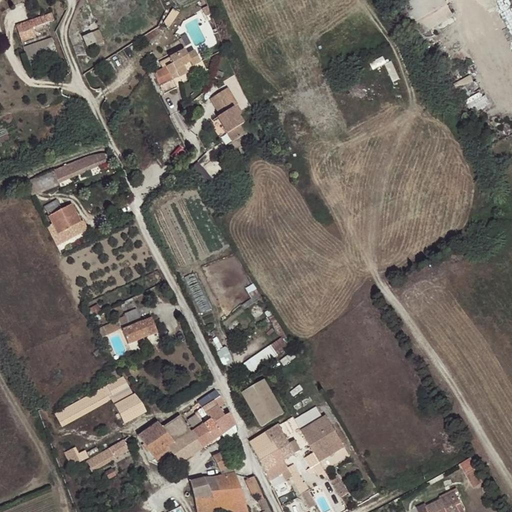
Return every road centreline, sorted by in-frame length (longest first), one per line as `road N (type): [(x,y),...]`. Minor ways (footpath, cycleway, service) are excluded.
road 1 (residential): [(221,379),(136,424),(133,439),(161,487),(186,477),(212,448),(243,438)]
road 2 (track): [(511,480),(385,288)]
road 3 (residential): [(70,0),(64,40),(136,199)]
road 4 (residential): [(136,199),(221,379)]
road 5 (track): [(511,108),(473,61),(472,0)]
road 6 (track): [(0,188),(113,145)]
road 7 (residential): [(136,199),(194,156),(175,113)]
